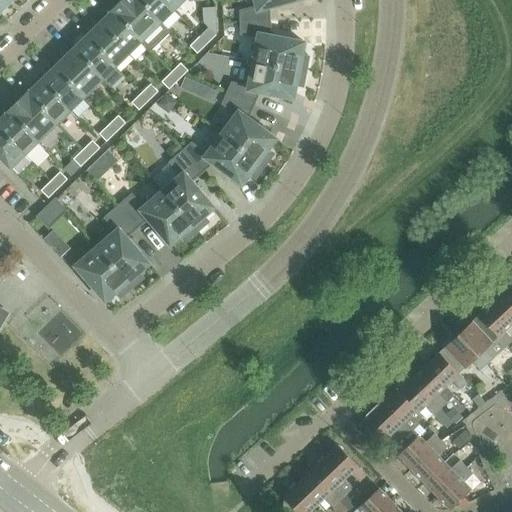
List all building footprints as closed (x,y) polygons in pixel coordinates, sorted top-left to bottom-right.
[(0,0),(0,11),(11,0),(0,0)] [(160,22),(140,0),(121,0),(110,11),(141,41),(151,51),(170,32),(160,22)] [(174,9),(164,0),(140,0),(160,22),(174,9)] [(193,0),(164,0),(174,9),(183,0),(190,0),(192,2),(193,0)] [(296,0),(254,0),(256,7),(240,11),(241,23),(269,22),(269,7),(296,0)] [(141,41),(110,11),(111,13),(99,24),(128,54),(141,41)] [(301,56),(304,42),(270,36),(269,22),(241,23),(241,34),(258,37),(253,62),(305,72),(308,57),(301,56)] [(128,54),(99,24),(86,37),(115,66),(128,54)] [(207,44),(216,35),(209,27),(199,37),(207,44)] [(115,66),(86,37),(73,49),(102,79),(115,66)] [(197,53),(207,44),(199,37),(190,46),(197,53)] [(102,79),(73,49),(54,68),(83,98),(102,79)] [(302,86),(305,72),(253,62),(248,86),(232,83),(227,94),(254,105),(259,92),(293,99),(296,85),(302,86)] [(178,80),(188,71),(181,63),(171,72),(178,80)] [(83,98),(54,68),(41,81),(70,110),(83,98)] [(169,89),(178,80),(171,72),(161,81),(169,89)] [(70,110),(41,81),(29,92),(28,91),(27,92),(57,123),(70,110)] [(148,101),(158,92),(151,84),(141,93),(148,101)] [(57,123),(27,92),(7,111),(37,142),(57,123)] [(139,110),(148,101),(141,93),(131,102),(139,110)] [(276,139),(248,118),(254,105),(227,94),(223,104),(236,114),(221,134),(264,166),(273,154),(267,150),(276,139)] [(37,142),(7,111),(6,112),(8,113),(0,120),(0,129),(24,154),(32,162),(45,150),(37,142)] [(116,132),(126,123),(118,115),(109,125),(116,132)] [(106,142),(116,132),(109,125),(99,134),(106,142)] [(24,154),(0,129),(0,157),(18,176),(32,162),(24,154)] [(264,166),(221,134),(206,155),(192,144),(183,151),(202,172),(212,163),(242,185),(250,174),(255,177),(264,166)] [(90,157),(100,148),(92,140),(83,150),(90,157)] [(81,167),(90,157),(83,150),(73,159),(81,167)] [(214,208),(191,181),(202,172),(183,151),(170,162),(181,175),(162,191),(196,231),(207,222),(203,217),(214,208)] [(58,189),(67,179),(60,172),(50,181),(58,189)] [(48,198),(58,189),(50,181),(41,191),(48,198)] [(196,231),(162,191),(143,208),(132,195),(118,206),(137,228),(148,219),(170,245),(181,236),(185,241),(196,231)] [(49,228),(66,211),(55,200),(37,217),(49,228)] [(149,264),(126,237),(137,228),(118,206),(105,218),(116,231),(97,247),(131,287),(142,278),(138,273),(149,264)] [(131,287),(97,247),(75,266),(105,301),(116,292),(120,297),(131,287)] [(511,295),(507,290),(493,302),(511,323),(511,295)] [(511,325),(511,323),(493,302),(479,315),(507,346),(511,341),(511,337),(506,331),(511,325)] [(507,346),(479,315),(460,335),(488,364),(507,346)] [(488,364),(460,335),(446,348),(440,355),(459,375),(473,362),(481,370),(488,364)] [(459,375),(440,355),(426,368),(447,389),(453,383),(461,391),(468,385),(459,375)] [(447,389),(426,368),(413,380),(442,410),(455,398),(447,389)] [(442,410),(413,380),(400,392),(420,414),(427,407),(445,426),(451,420),(448,417),(442,410)] [(420,414),(400,392),(398,390),(385,402),(414,432),(420,426),(417,423),(423,417),(420,414)] [(414,432),(385,402),(382,405),(379,405),(368,416),(367,418),(365,420),(366,421),(358,428),(372,442),(379,435),(385,442),(399,429),(407,438),(414,432)] [(413,470),(443,442),(437,435),(428,443),(421,436),(400,456),(413,470)] [(447,463),(440,456),(449,448),(443,442),(413,470),(425,483),(447,463)] [(367,476),(341,448),(339,446),(325,459),(346,481),(352,474),(360,483),(367,476)] [(437,496),(467,467),(462,461),(461,461),(455,455),(447,463),(425,483),(437,496)] [(339,487),(346,481),(325,459),(312,472),(340,502),(347,496),(339,487)] [(472,491),(465,483),(475,474),(467,467),(437,496),(451,511),(472,491)] [(340,502),(312,472),(298,485),(318,506),(325,500),(333,508),(340,502)] [(312,511),(318,506),(298,485),(285,498),(298,511),(312,511)] [(381,511),(392,502),(379,489),(359,508),(362,511),(381,511)] [(400,511),(392,502),(381,511),(400,511)]
